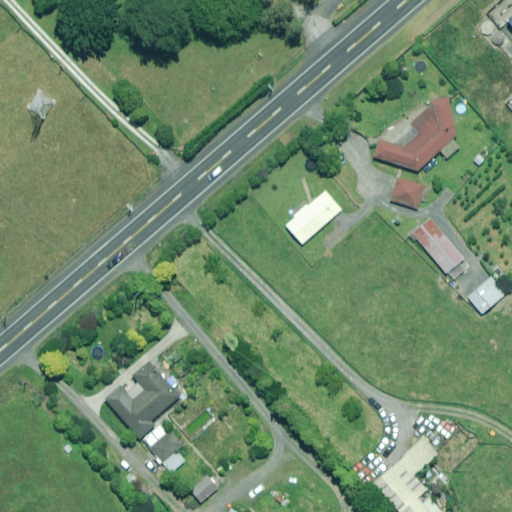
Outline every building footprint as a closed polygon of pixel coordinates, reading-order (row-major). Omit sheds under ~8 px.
[(511,0),(506,0),(496,9),(511,28),(511,0)] [(422,175),(440,154),(448,161),(462,146),(454,139),(456,136),(452,101),(429,103),(430,109),(399,144),(382,138),(375,159),(422,175)] [(425,187),(399,178),(391,201),(418,210),(425,187)] [(343,211),(326,192),(286,226),(303,245),(343,211)] [(466,260),(432,220),(414,235),(454,282),(466,272),(459,265),(466,260)] [(507,296),(492,278),(469,298),(483,315),(507,296)] [(183,396),(154,362),(135,379),(138,383),(127,393),(122,388),(107,401),(170,475),(186,462),(177,452),(180,450),(177,447),(154,420),(183,396)] [(438,455),(421,438),(375,483),(401,510),(399,511),(445,511),(446,511),(431,496),(426,501),(423,498),(429,491),(416,477),(438,455)] [(220,489),(210,477),(192,492),(202,504),(220,489)]
